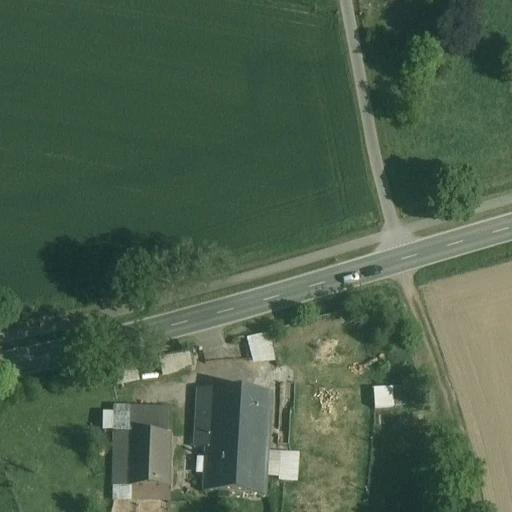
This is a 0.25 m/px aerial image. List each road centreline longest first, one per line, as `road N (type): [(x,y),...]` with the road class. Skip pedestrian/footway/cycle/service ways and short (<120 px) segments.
road 1 (secondary): [(511,228),(167,330),(0,367)]
road 2 (track): [(478,511),(400,259)]
